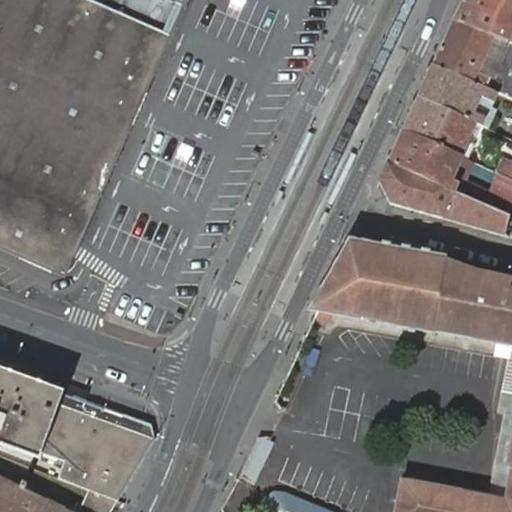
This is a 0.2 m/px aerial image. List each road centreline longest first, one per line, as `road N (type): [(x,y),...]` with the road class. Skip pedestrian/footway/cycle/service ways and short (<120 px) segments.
road 1 (secondary): [(362,0),(225,280),(190,381)]
road 2 (secondary): [(342,208),(440,0)]
road 3 (secondary): [(245,402),(342,208)]
road 4 (residential): [(0,314),(190,381)]
road 5 (residential): [(342,208),(511,258)]
road 6 (secondary): [(190,381),(140,511)]
